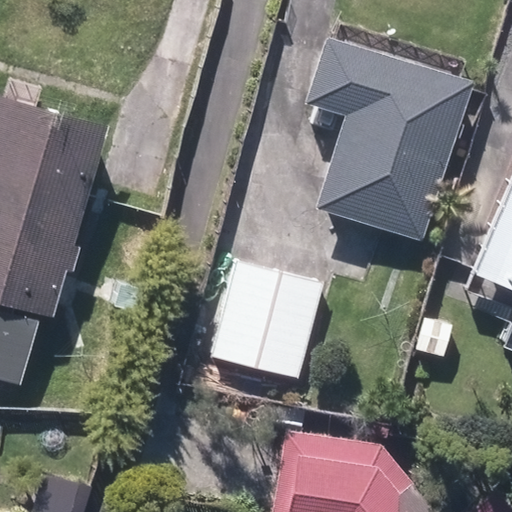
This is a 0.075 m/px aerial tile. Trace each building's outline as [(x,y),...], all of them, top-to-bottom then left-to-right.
[(476,83),(334,35),(312,100),(353,114),(321,206),(422,240),(476,83)] [(120,106),(10,73),(0,105),(0,359),(28,368),(49,297),(62,301),(120,106)] [(511,195),(480,273),(511,286),(511,195)] [(332,273),(245,250),(219,349),(307,371),(332,273)] [(415,469),(389,435),(295,419),(278,511),(511,511),(511,484),(503,473),(456,509),(421,464),(415,469)]
